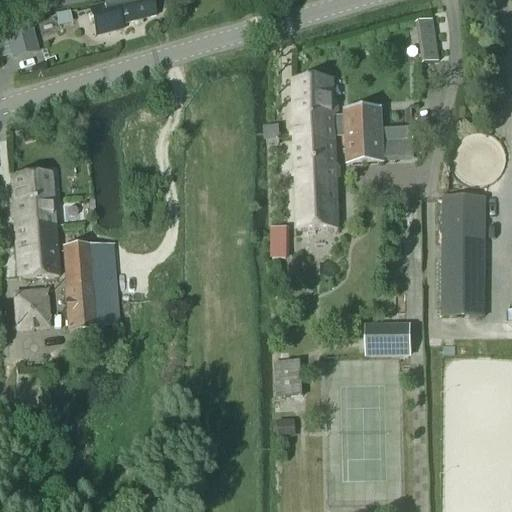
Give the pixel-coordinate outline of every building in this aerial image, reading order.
[(119,33),(118,29),(155,19),(150,0),(135,0),(95,11),(89,12),(96,39),(119,33)] [(11,61),(37,54),(29,25),(4,31),(11,61)] [(291,84),(297,233),(338,231),(335,140),(345,139),(344,119),(334,119),(332,83),(291,84)] [(345,139),(346,167),(383,166),(382,145),(412,143),(411,128),(381,130),(380,111),(343,113),(344,119),(345,139)] [(266,143),(269,142),(279,142),(278,128),(265,129),(266,143)] [(17,281),(57,279),(50,177),(10,180),(17,281)] [(443,201),(442,320),(484,321),(485,202),(443,201)] [(108,248),(62,252),(69,334),(115,331),(108,248)] [(16,335),(49,332),(47,302),(42,295),(13,297),(16,335)] [(408,329),(365,329),(365,359),(408,359),(408,329)] [(273,365),(274,388),(275,401),(303,399),(301,364),(275,365),(273,365)] [(16,413),(45,412),(45,393),(50,393),(50,370),(16,370),(16,413)] [(276,441),(295,440),(294,423),(275,423),(276,441)]
